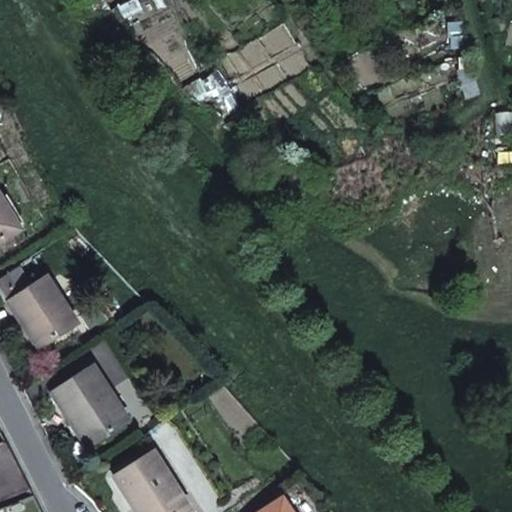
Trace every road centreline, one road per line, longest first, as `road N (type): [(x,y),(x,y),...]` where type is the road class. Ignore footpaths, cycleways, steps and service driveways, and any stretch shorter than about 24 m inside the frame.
road 1 (track): [(29,0),(145,171),(426,511)]
road 2 (residential): [(0,392),(59,511)]
